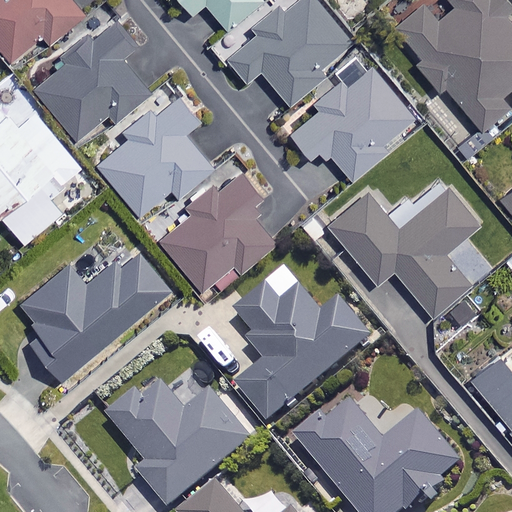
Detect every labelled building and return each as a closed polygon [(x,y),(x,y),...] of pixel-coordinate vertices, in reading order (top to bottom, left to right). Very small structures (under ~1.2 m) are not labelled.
[(0,0),(0,48),(10,64),(47,39),(50,44),(87,20),(74,0),(0,0)] [(182,0),(194,14),(208,3),(230,29),(263,0),(182,0)] [(302,0),(289,13),(282,6),(254,32),(258,36),(230,61),(249,82),(262,70),(291,101),(354,44),(313,0),(302,0)] [(511,12),(501,0),(449,0),(457,9),(440,23),(426,6),(397,29),(426,63),(422,66),(444,92),(448,89),(483,131),(510,109),(502,100),(511,91),(511,18),(509,14),(511,12)] [(137,39),(117,16),(65,58),(69,62),(36,89),(77,139),(113,110),(117,115),(150,89),(121,53),(137,39)] [(419,119),(375,68),(349,90),(342,82),(318,102),(322,106),(292,132),(314,157),(326,147),(352,177),(419,119)] [(0,82),(0,214),(10,227),(14,223),(29,242),(67,210),(53,192),(84,166),(9,75),(0,82)] [(202,121),(180,94),(129,136),(132,140),(101,165),(141,215),(175,188),(181,195),(214,168),(186,134),(202,121)] [(265,201),(244,173),(219,192),(216,187),(186,210),(191,217),(162,240),(198,288),(235,260),(238,264),(270,240),(250,213),(265,201)] [(480,228),(450,190),(400,231),(370,195),(331,227),(380,287),(397,273),(433,317),(493,269),(467,238),(480,228)] [(170,288),(140,253),(122,269),(116,262),(88,286),(68,262),(19,303),(45,334),(32,345),(62,380),(170,288)] [(284,306),(270,289),(238,314),(273,358),(240,385),(269,422),(373,338),(341,297),(322,312),(304,290),(284,306)] [(511,370),(503,358),(474,380),(511,429),(511,370)] [(185,410),(158,379),(111,420),(151,465),(140,474),(171,510),(251,439),(208,390),(185,410)] [(389,446),(355,406),(326,430),(320,424),(299,441),(358,511),(411,511),(427,499),(429,501),(467,469),(423,417),(389,446)] [(294,511),(247,511),(223,484),(189,511),(295,511),(294,511)]
